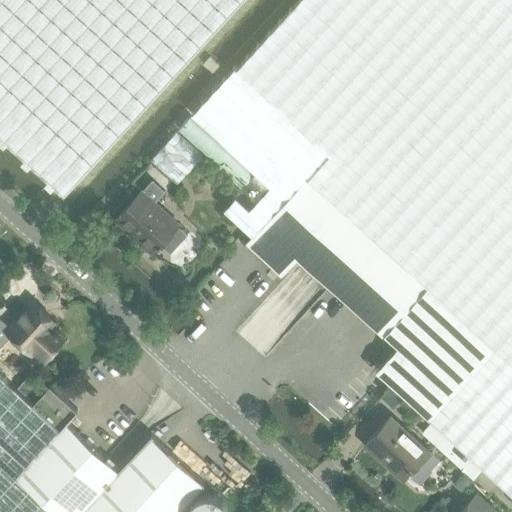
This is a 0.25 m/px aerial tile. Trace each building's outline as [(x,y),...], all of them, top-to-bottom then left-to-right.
[(0,0),(0,132),(63,192),(235,0),(0,0)] [(511,0),(297,0),(270,30),(192,116),(254,173),(242,186),(241,187),(255,201),(248,209),(235,197),(223,209),(252,235),(307,175),(491,345),(426,416),(431,421),(434,423),(483,467),(484,469),(498,481),(502,485),(511,494),(511,0)] [(202,155),(175,131),(149,160),(176,184),(202,155)] [(296,256),(381,334),(382,333),(396,346),(374,370),(390,384),(403,396),(426,416),(491,345),(307,175),(252,235),(246,242),(280,274),(296,256)] [(136,238),(151,252),(157,246),(159,247),(161,245),(169,252),(186,234),(176,225),(177,224),(153,202),(163,190),(151,179),(140,191),(140,190),(116,217),(137,237),(136,238)] [(0,344),(9,335),(30,354),(32,351),(44,362),(63,341),(58,336),(59,335),(56,332),(54,333),(48,327),(54,321),(32,301),(8,328),(0,320),(0,344)] [(30,403),(0,374),(0,511),(67,511),(22,470),(57,428),(30,403)] [(174,511),(205,478),(142,421),(109,458),(68,419),(77,408),(50,383),(30,403),(57,428),(22,470),(67,511),(174,511)] [(390,384),(381,395),(393,407),(403,396),(390,384)] [(428,451),(390,416),(367,441),(389,461),(385,464),(402,480),(428,451)] [(434,423),(424,433),(464,470),(473,478),(483,467),(434,423)] [(474,479),(473,478),(464,470),(456,479),(466,487),(474,479)] [(238,506),(238,505),(237,500),(236,496),(232,490),(225,486),(221,484),(217,484),(212,484),(208,486),(205,488),(201,490),(200,493),(197,497),(196,505),(197,511),(236,511),(237,510),(238,506)] [(494,511),(476,494),(458,511),(494,511)] [(428,511),(427,511),(441,511),(447,506),(439,498),(438,500),(436,500),(432,503),(432,507),(428,511)]
